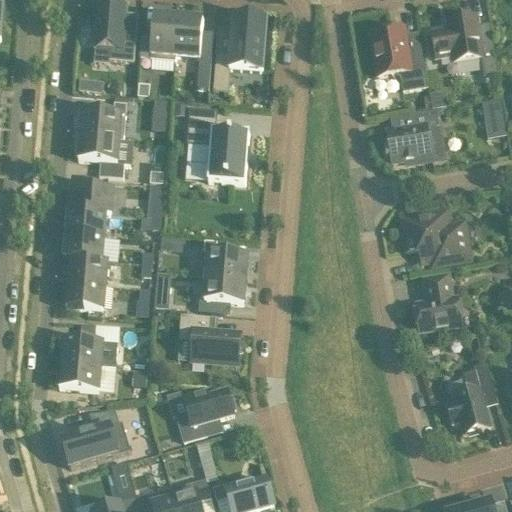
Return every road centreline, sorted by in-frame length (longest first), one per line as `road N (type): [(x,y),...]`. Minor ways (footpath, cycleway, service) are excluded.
road 1 (residential): [(301,0),(273,393),(307,511)]
road 2 (residential): [(63,511),(35,419),(68,0)]
road 3 (residential): [(18,0),(0,310),(0,453),(15,511)]
road 4 (residential): [(511,455),(427,479),(390,353),(362,192)]
road 5 (residential): [(362,192),(331,13),(417,0)]
road 6 (residential): [(362,192),(511,167)]
